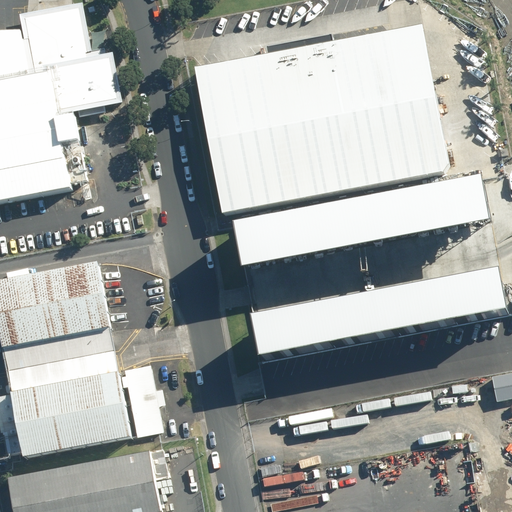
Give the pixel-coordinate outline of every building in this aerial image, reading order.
[(0,211),(72,198),(58,121),(122,110),(113,62),(94,66),(81,11),(21,19),(24,37),(0,37),(0,211)] [(271,56),(199,70),(228,213),(448,170),(455,161),(428,24),(337,42),(335,35),(270,48),(271,56)] [(251,272),(497,225),(488,180),(242,227),(251,272)] [(101,259),(0,279),(0,314),(6,346),(116,324),(101,259)] [(258,318),(267,363),(511,315),(511,311),(504,271),(258,318)] [(116,324),(6,346),(15,392),(125,369),(116,324)] [(125,369),(15,392),(29,462),(141,439),(125,369)] [(145,511),(133,452),(1,479),(7,511),(145,511)]
